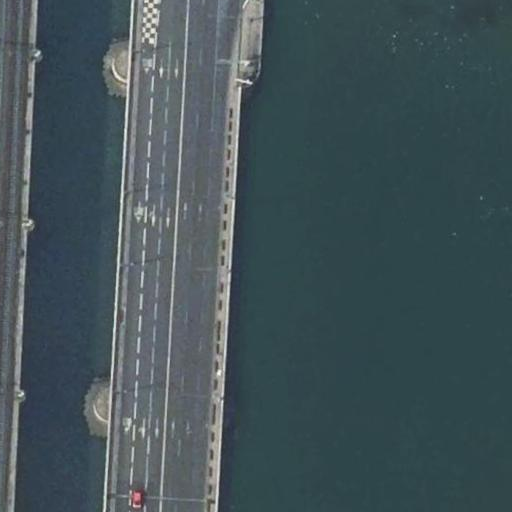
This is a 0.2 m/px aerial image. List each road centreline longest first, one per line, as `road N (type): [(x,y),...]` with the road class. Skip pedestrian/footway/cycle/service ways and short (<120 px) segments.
road 1 (primary): [(167,0),(133,511)]
road 2 (primary): [(179,511),(209,3)]
